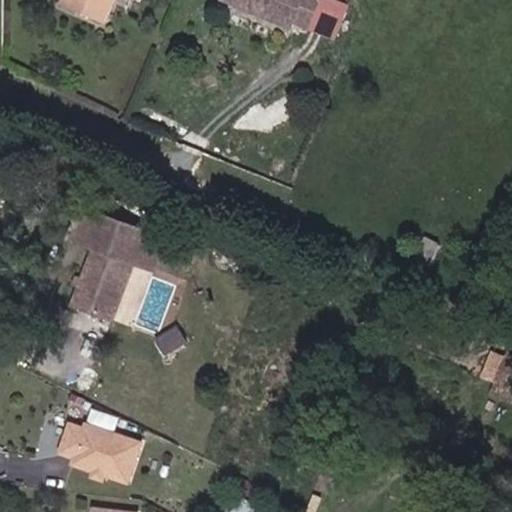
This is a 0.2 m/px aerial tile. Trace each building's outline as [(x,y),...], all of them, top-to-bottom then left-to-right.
[(103,24),(113,0),(68,0),(65,8),(103,24)] [(308,29),(319,0),(222,0),(223,1),(290,29),(293,23),(308,29)] [(334,39),(349,0),(319,0),(308,29),(334,39)] [(200,232),(212,209),(159,184),(148,209),(200,232)] [(134,263),(146,233),(80,209),(68,239),(94,249),(73,306),(112,321),(134,263)] [(154,271),(165,239),(146,233),(134,263),(154,271)] [(431,258),(437,245),(426,240),(420,253),(431,258)] [(429,263),(431,258),(420,253),(418,258),(429,263)] [(511,403),(511,348),(491,395),(511,403)] [(128,481),(141,444),(88,426),(86,432),(71,427),(64,451),(78,456),(75,463),(128,481)] [(198,498),(209,476),(176,459),(164,482),(198,498)] [(267,511),(241,500),(235,511),(267,511)]
